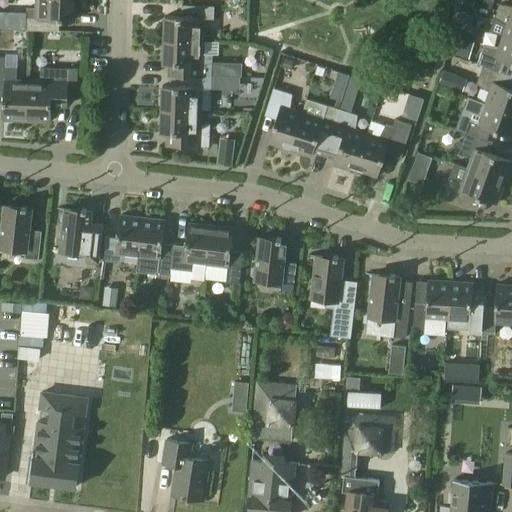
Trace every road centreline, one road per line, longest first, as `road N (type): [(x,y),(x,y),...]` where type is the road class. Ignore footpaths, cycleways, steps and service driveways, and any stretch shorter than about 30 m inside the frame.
road 1 (residential): [(511,256),(395,245),(277,203),(121,176)]
road 2 (residential): [(121,176),(122,0)]
road 3 (residential): [(121,176),(0,167)]
